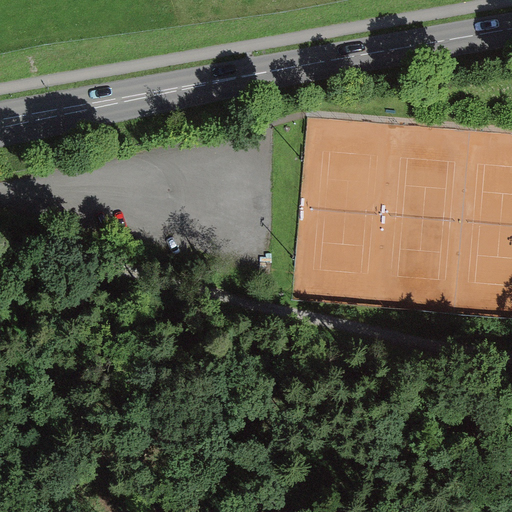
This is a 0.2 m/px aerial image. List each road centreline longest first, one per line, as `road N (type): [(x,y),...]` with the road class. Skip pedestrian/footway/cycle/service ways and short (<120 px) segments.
road 1 (track): [(0,245),(511,360)]
road 2 (primary): [(511,29),(0,123)]
